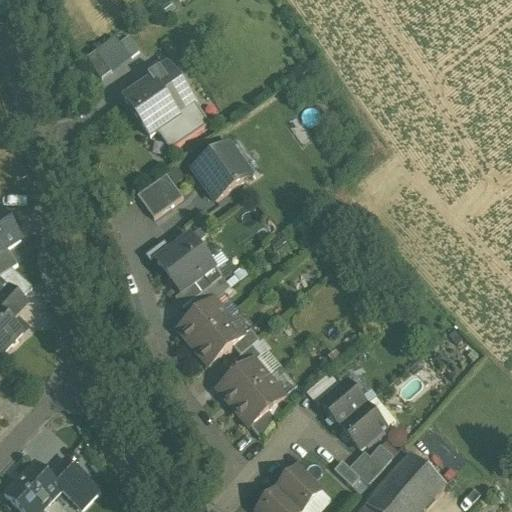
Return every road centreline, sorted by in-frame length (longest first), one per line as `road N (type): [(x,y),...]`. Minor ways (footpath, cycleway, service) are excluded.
road 1 (residential): [(0,41),(33,138),(55,275),(84,380)]
road 2 (residential): [(246,482),(176,391),(134,249)]
road 3 (residential): [(84,380),(114,448),(167,511)]
road 4 (residential): [(246,482),(298,425),(339,460)]
